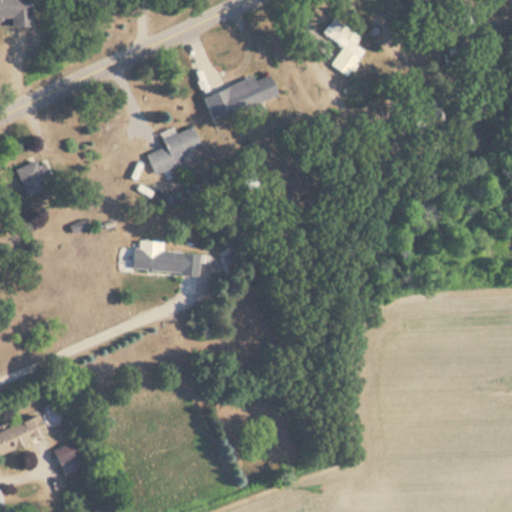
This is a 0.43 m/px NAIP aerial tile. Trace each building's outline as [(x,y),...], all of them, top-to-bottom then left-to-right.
[(0,0),(0,18),(27,21),(26,0),(0,0)] [(360,35),(334,20),(325,36),(341,46),(330,65),(348,76),(363,50),(354,45),(360,35)] [(195,88),(262,57),(276,91),(209,122),(195,88)] [(126,138),(186,113),(199,140),(150,170),(126,138)] [(7,161),(33,147),(49,183),(21,201),(7,161)] [(162,252),(163,243),(135,241),(132,269),(197,275),(199,255),(162,252)] [(0,454),(46,434),(37,414),(0,430),(0,454)] [(81,468),(71,442),(52,450),(61,475),(81,468)]
